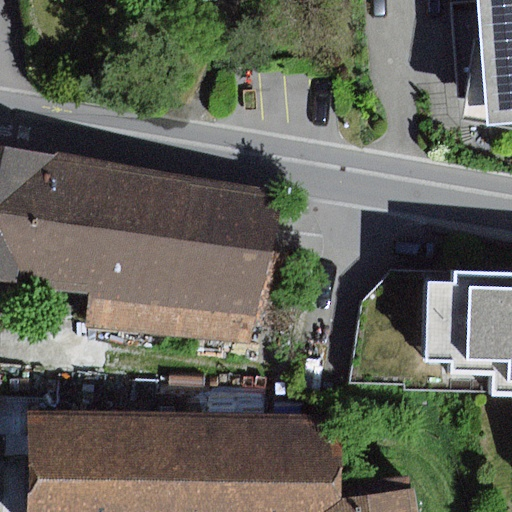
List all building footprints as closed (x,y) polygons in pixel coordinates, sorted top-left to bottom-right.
[(511,0),(480,0),(483,45),(464,122),(488,124),(511,122),(511,0)] [(200,188),(0,149),(0,278),(179,309),(200,188)] [(284,203),(200,188),(179,309),(175,337),(252,347),(284,203)] [(428,359),(431,275),(395,271),(361,302),(348,385),(407,385),(406,391),(496,392),(496,372),(459,371),(460,359),(428,359)] [(511,277),(431,275),(428,359),(460,359),(459,371),(496,372),(496,392),(496,395),(511,395),(511,277)] [(327,511),(342,500),(338,416),(27,412),(27,511),(327,511)] [(342,500),(327,511),(420,511),(418,491),(342,500)]
